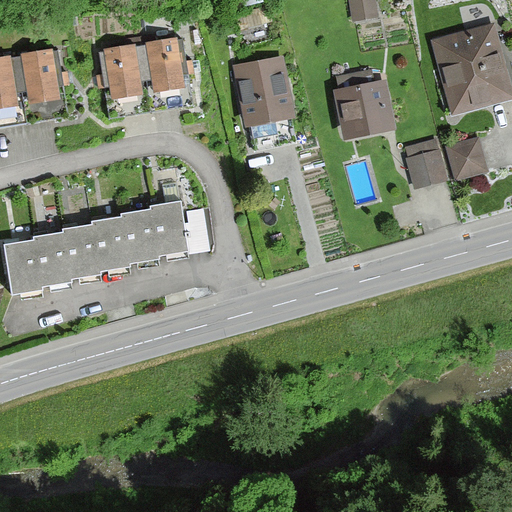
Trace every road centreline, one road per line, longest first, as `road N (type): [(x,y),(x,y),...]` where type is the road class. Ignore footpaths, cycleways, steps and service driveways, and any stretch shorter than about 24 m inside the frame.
road 1 (residential): [(0,182),(180,146),(213,183),(242,314)]
road 2 (primary): [(511,239),(242,314)]
road 3 (primary): [(242,314),(0,383)]
road 4 (unknown): [(332,289),(289,144)]
